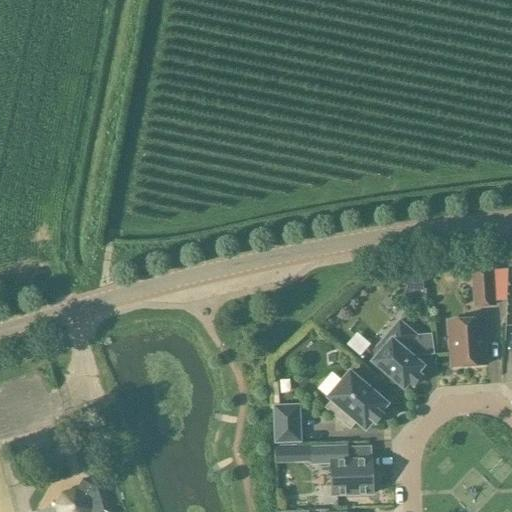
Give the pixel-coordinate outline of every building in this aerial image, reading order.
[(474,309),(497,307),(494,269),(471,270),(474,309)] [(403,277),(406,293),(426,291),(424,274),(403,277)] [(474,369),(473,366),(483,365),(481,341),(485,341),(483,320),(448,322),(452,367),(461,367),(461,370),(463,373),(471,372),(474,369)] [(413,386),(422,377),(418,373),(424,367),(404,350),(416,336),(399,321),(376,348),(381,352),(372,362),(404,390),(410,383),(413,386)] [(376,424),(383,416),(380,413),(388,405),(350,372),(328,398),(332,402),(327,408),(350,428),(355,422),(366,430),(373,422),(376,424)] [(276,443),(300,442),(299,406),(274,407),(276,443)] [(347,461),(347,447),(312,449),(313,464),(331,463),(332,496),(373,494),(372,461),(347,461)] [(105,511),(103,511),(97,489),(82,480),(76,491),(61,492),(55,505),(56,511),(105,511)]
